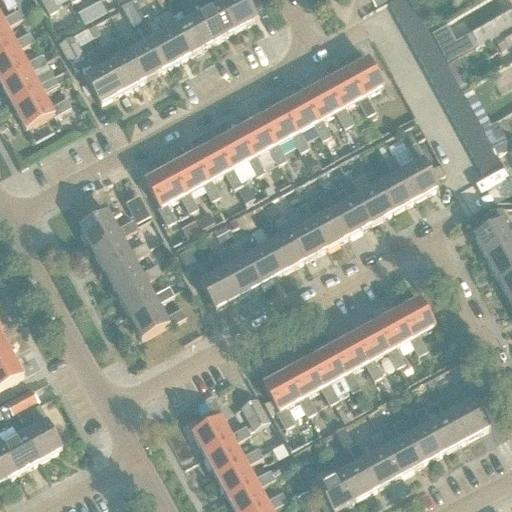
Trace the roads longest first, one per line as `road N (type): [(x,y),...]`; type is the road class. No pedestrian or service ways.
road 1 (residential): [(511,385),(440,251),(417,245),(107,411)]
road 2 (residential): [(4,227),(289,70),(301,52),(301,28),(285,0)]
road 3 (residential): [(107,411),(4,227)]
